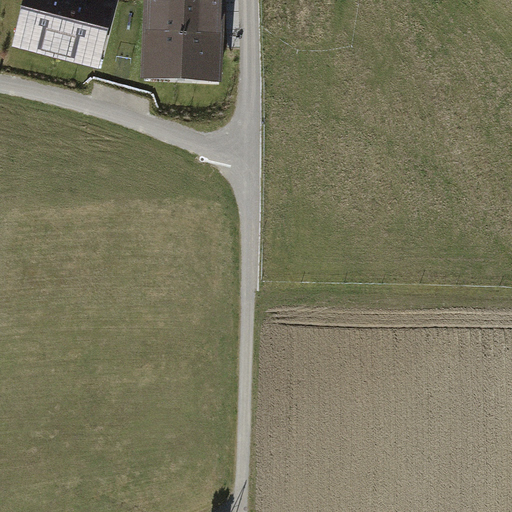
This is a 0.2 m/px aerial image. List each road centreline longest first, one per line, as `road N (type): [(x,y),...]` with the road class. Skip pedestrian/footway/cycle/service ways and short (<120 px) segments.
road 1 (residential): [(242,506),(250,155)]
road 2 (residential): [(0,87),(250,155)]
road 3 (residential): [(250,155),(252,0)]
